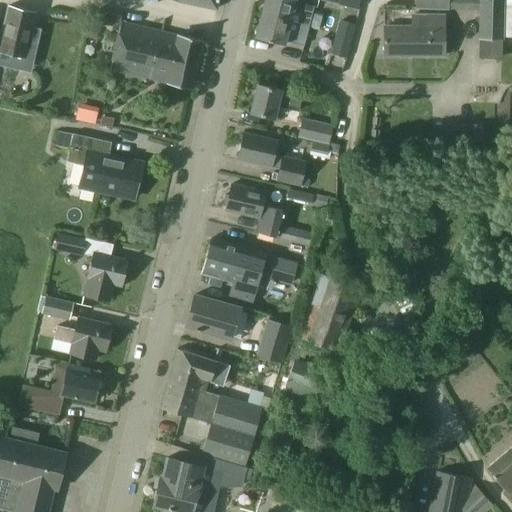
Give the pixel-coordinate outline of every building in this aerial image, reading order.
[(217,0),(173,0),(216,9),(217,0)] [(265,0),(262,14),(310,26),(315,7),(296,2),(296,0),(265,0)] [(358,10),(360,0),(342,0),(341,6),(358,10)] [(415,0),(415,8),(449,9),(448,0),(415,0)] [(477,7),(476,0),(455,0),(455,8),(477,7)] [(511,0),(479,0),(479,10),(478,39),(479,39),(503,39),(503,36),(511,36),(511,0)] [(2,31),(0,30),(0,51),(25,57),(36,13),(8,6),(2,31)] [(310,26),(262,14),(256,38),(285,45),(286,41),(305,46),(310,26)] [(445,55),(444,16),(412,16),(413,28),(384,28),(384,56),(445,55)] [(350,56),(356,22),(338,19),(333,53),(350,56)] [(151,79),(161,32),(120,22),(110,69),(151,79)] [(161,32),(151,79),(165,82),(165,83),(191,89),(202,41),(176,35),(161,32)] [(303,95),(258,84),(251,112),(275,118),(277,107),(299,112),(303,95)] [(80,103),(76,119),(95,123),(98,107),(80,103)] [(333,125),(302,118),(297,137),(328,144),(333,125)] [(102,119),(100,128),(111,130),(113,121),(102,119)] [(73,133),(70,147),(87,151),(79,187),(135,199),(142,163),(108,156),(111,141),(73,133)] [(306,162),(275,154),(278,141),(244,133),(238,159),(279,169),(276,181),(300,187),(306,162)] [(312,145),(310,153),(326,157),(328,149),(312,145)] [(302,178),(300,186),(308,188),(309,180),(302,178)] [(223,205),(227,206),(226,210),(259,218),(256,232),(277,238),(284,210),(262,205),(266,192),(232,184),(229,195),(226,194),(223,205)] [(309,195),(288,190),(286,199),(307,204),(309,195)] [(308,234),(282,228),(280,239),(305,245),(308,234)] [(86,239),(58,233),(54,250),(83,256),(86,239)] [(266,254),(211,239),(201,274),(233,283),(230,296),(252,302),(260,275),(291,284),(296,264),(265,256),(266,254)] [(414,246),(399,259),(407,267),(422,255),(414,246)] [(126,260),(94,253),(83,295),(109,301),(113,285),(120,286),(126,260)] [(321,276),(299,339),(293,356),(303,360),(310,343),(338,353),(353,311),(355,312),(363,291),(321,276)] [(42,295),(37,313),(42,314),(46,296),(42,295)] [(74,303),(46,296),(42,314),(69,321),(74,303)] [(239,309),(195,296),(186,326),(231,339),(239,309)] [(57,326),(54,340),(72,344),(70,353),(96,359),(98,350),(105,351),(111,325),(78,318),(75,330),(57,326)] [(293,327),(267,319),(256,356),(282,363),(293,327)] [(249,464),(261,408),(214,395),(205,391),(208,381),(211,381),(217,362),(178,349),(168,381),(169,381),(161,409),(211,425),(203,454),(249,464)] [(325,370),(294,359),(287,379),(288,380),(280,402),(294,407),(298,396),(312,401),(313,398),(323,402),(330,383),(321,380),(325,370)] [(102,383),(98,380),(99,377),(67,370),(69,363),(56,360),(53,375),(54,375),(51,390),(22,384),(17,407),(60,415),(63,395),(93,402),(96,390),(101,389),(102,383)] [(0,507),(16,511),(15,511),(48,511),(53,490),(57,490),(66,452),(36,445),(38,435),(0,425),(0,507)] [(511,447),(487,469),(506,492),(511,486),(511,447)] [(159,478),(153,506),(181,511),(210,511),(212,503),(216,504),(220,487),(212,485),(215,473),(246,480),(249,468),(244,466),(218,459),(215,470),(168,459),(163,479),(159,478)] [(471,477),(437,471),(429,511),(468,511),(469,511),(477,511),(490,502),(476,486),(468,492),(471,477)] [(412,511),(414,502),(395,498),(392,511),(412,511)]
